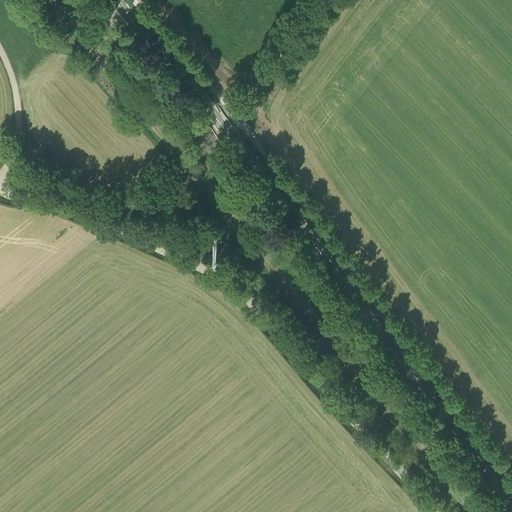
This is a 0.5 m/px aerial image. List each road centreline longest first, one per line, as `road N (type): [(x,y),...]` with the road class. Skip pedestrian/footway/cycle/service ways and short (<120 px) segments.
road 1 (tertiary): [(511,504),(246,154),(118,6)]
road 2 (unclassified): [(437,511),(273,326),(221,280),(66,206),(0,188)]
road 3 (unclassified): [(0,178),(23,170),(131,205),(209,146)]
road 4 (unclassified): [(209,146),(324,0)]
road 5 (unclassified): [(209,146),(123,49),(109,19),(118,6)]
road 6 (track): [(0,50),(18,117),(12,170)]
